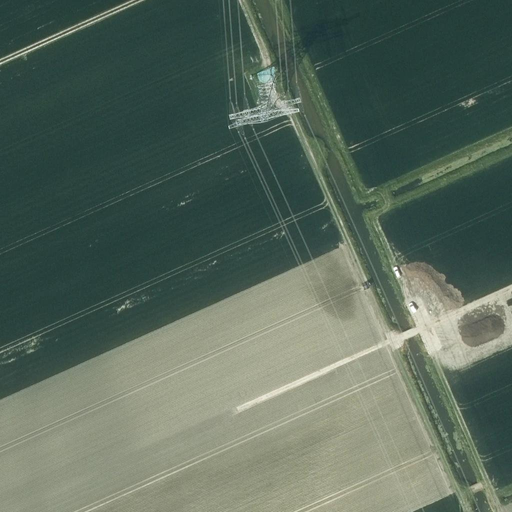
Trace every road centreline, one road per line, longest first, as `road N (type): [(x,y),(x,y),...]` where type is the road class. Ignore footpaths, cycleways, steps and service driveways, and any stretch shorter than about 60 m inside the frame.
road 1 (track): [(13,511),(511,290)]
road 2 (track): [(0,62),(141,0)]
